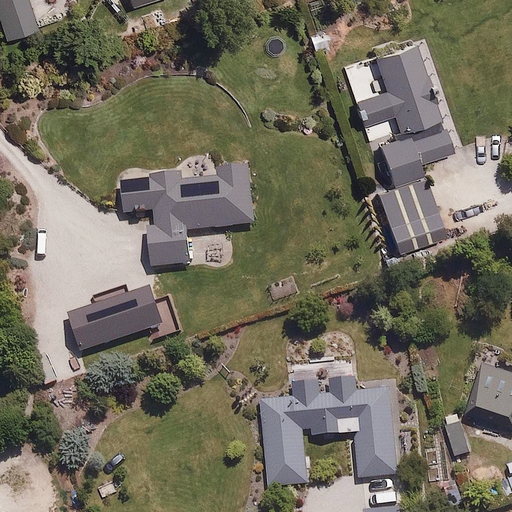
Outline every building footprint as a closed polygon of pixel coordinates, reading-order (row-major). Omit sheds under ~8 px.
[(0,0),(0,27),(5,43),(40,32),(29,0),(0,0)] [(385,94),(355,104),(363,128),(393,118),(401,142),(404,141),(440,129),(414,49),(374,62),(385,94)] [(445,243),(422,171),(459,159),(449,126),(440,129),(404,141),(401,142),(381,148),(394,188),(378,193),(399,258),(445,243)] [(148,182),(121,184),(123,219),(154,218),(155,229),(147,230),(150,275),(188,273),(186,235),(257,231),(254,163),(217,165),(217,176),(183,178),(183,172),(148,174),(148,182)] [(511,378),(482,367),(464,414),(511,432),(511,378)] [(357,486),(398,485),(395,395),(263,399),(266,489),(308,488),(306,428),(355,426),(357,486)]
